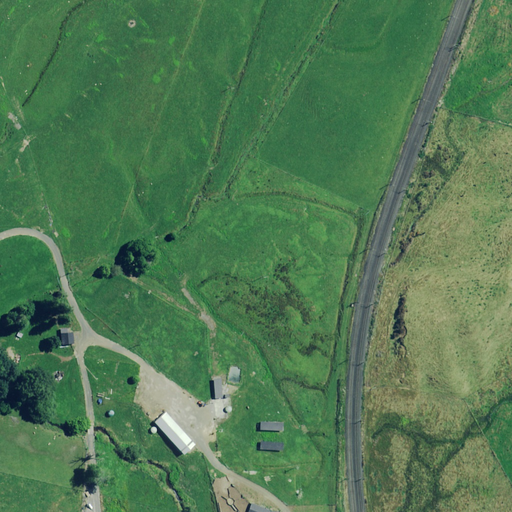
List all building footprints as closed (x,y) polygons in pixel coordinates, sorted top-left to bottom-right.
[(66,333),(66,329),(59,329),(60,345),(72,344),(71,333),(66,333)] [(239,369),(230,369),(230,382),(238,382),(239,369)] [(124,395),(127,377),(105,373),(100,372),(97,389),(102,390),(101,394),(107,395),(107,392),(124,395)] [(221,398),(220,379),(212,379),(213,399),(221,398)] [(185,452),(189,455),(196,448),(164,413),(152,423),(182,455),(185,452)] [(281,431),(281,423),(259,422),(258,430),(281,431)] [(282,443),(259,442),(258,450),(281,451),(282,443)]
